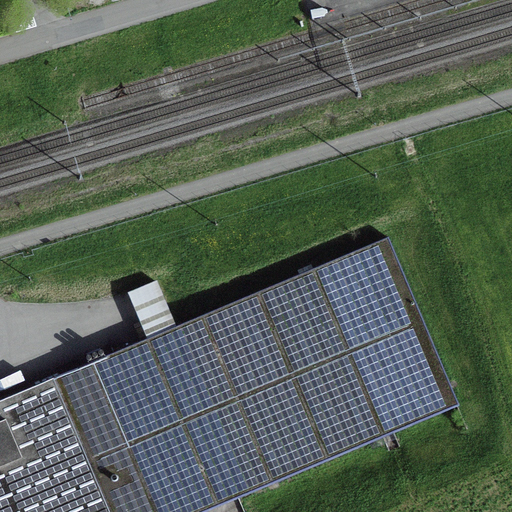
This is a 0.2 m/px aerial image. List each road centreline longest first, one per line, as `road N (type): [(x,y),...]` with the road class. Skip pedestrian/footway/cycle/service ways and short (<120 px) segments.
road 1 (unclassified): [(0,248),(511,99)]
road 2 (residential): [(46,37),(168,0)]
